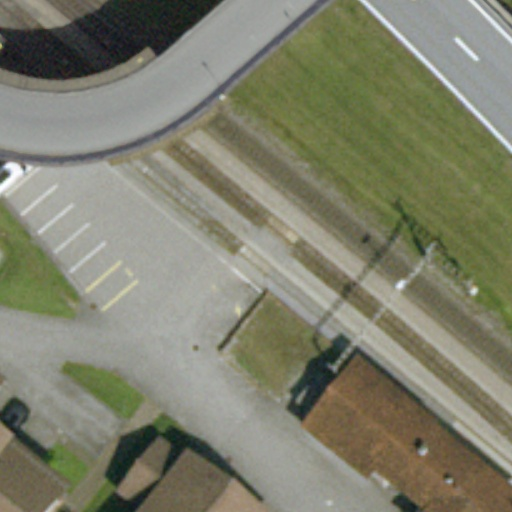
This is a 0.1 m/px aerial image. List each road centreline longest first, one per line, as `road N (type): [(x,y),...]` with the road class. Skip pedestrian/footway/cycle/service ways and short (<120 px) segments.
road 1 (unclassified): [(39,158),(151,282),(187,386),(342,511)]
road 2 (unclassified): [(276,0),(152,104),(78,125),(0,119)]
road 3 (primary): [(511,92),(418,0)]
